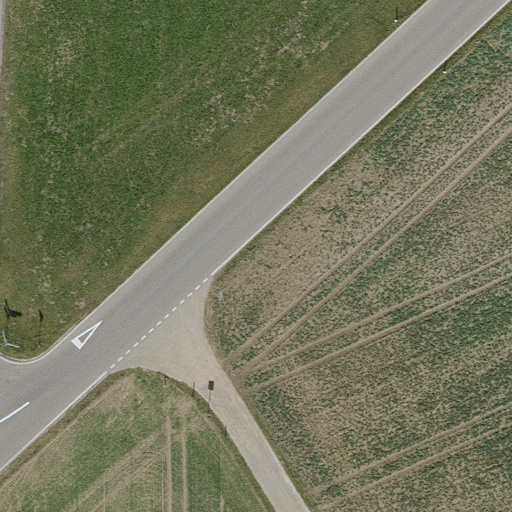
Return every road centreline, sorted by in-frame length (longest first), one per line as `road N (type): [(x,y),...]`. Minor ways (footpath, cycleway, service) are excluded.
road 1 (tertiary): [(474,0),(0,426)]
road 2 (track): [(288,511),(155,292)]
